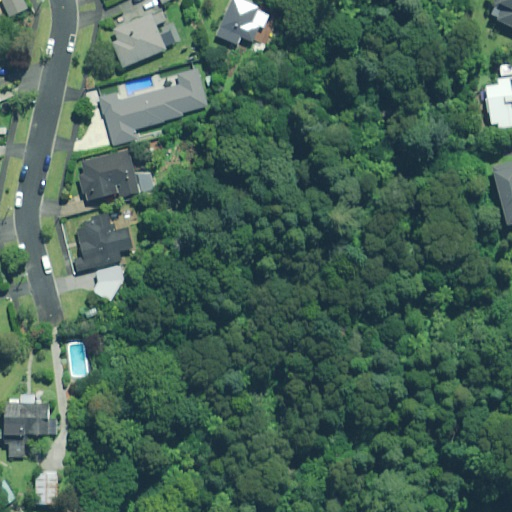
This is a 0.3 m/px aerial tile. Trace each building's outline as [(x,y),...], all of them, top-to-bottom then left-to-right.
[(0,0),(11,24),(30,16),(23,0),(0,0)] [(259,9),(239,0),(232,0),(215,37),(237,47),(240,39),(251,43),(258,28),(252,25),(259,9)] [(511,0),(496,0),(488,18),(511,29),(511,0)] [(165,22),(161,12),(113,31),(118,42),(112,44),(122,69),(166,51),(156,26),(165,22)] [(179,86),(154,93),(118,103),(115,93),(98,98),(112,148),(137,141),(135,132),(183,118),(182,115),(209,108),(198,69),(176,76),(179,86)] [(213,74),(204,77),(207,90),(217,87),(213,74)] [(511,74),(511,75),(511,78),(497,81),(498,86),(485,88),(490,125),(497,124),(498,130),(511,128),(511,74)] [(129,150),(81,163),(84,174),(77,176),(84,203),(122,194),(123,201),(140,196),(129,150)] [(511,164),(492,170),(506,227),(511,225),(511,164)] [(98,284),(92,294),(110,302),(124,281),(119,262),(121,262),(119,253),(131,250),(126,230),(115,232),(111,215),(84,222),(85,229),(76,232),(83,259),(74,261),(77,273),(94,268),(98,284)] [(55,406),(35,406),(35,396),(19,397),(19,405),(4,406),(5,459),(25,459),(25,437),(56,436),(55,406)] [(58,476),(36,475),(35,505),(56,506),(58,476)] [(16,501),(4,481),(0,483),(0,500),(5,508),(16,501)]
